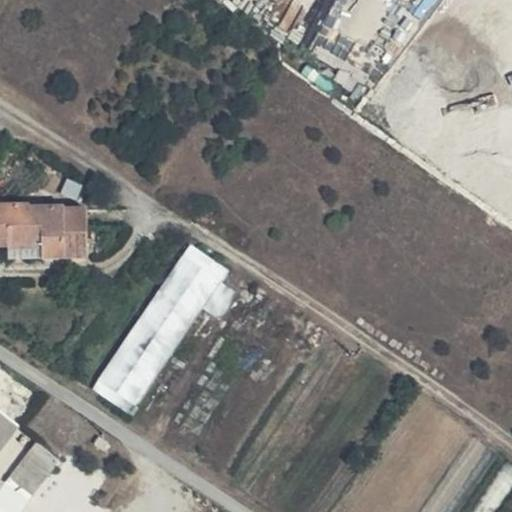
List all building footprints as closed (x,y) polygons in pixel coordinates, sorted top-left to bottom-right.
[(0,246),(12,247),(11,251),(45,252),(45,261),(91,261),(90,210),(68,211),(69,207),(31,208),(32,203),(0,203),(0,246)] [(191,242),(96,389),(134,414),(204,306),(224,319),(241,293),(223,281),(231,268),(191,242)] [(11,262),(45,261),(45,252),(11,251),(11,262)] [(0,442),(14,421),(0,410),(0,442)] [(0,511),(24,511),(63,459),(38,440),(7,482),(0,476),(0,511)] [(508,490),(511,484),(511,463),(510,463),(497,482),(508,490)]
